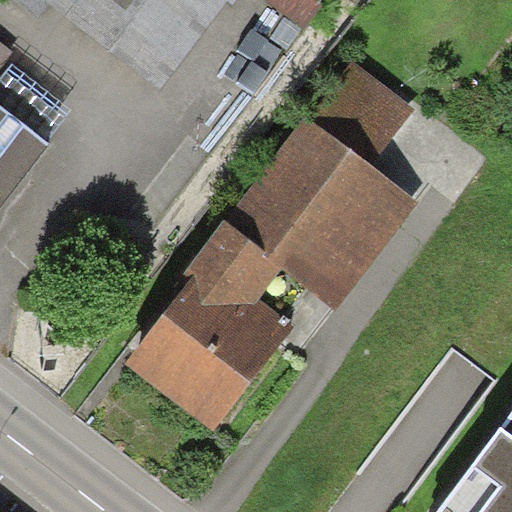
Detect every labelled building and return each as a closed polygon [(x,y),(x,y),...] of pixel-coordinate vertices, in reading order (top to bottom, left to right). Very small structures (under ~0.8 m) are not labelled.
[(12,0),(38,21),(50,7),(43,1),(44,0),(12,0)] [(44,0),(43,1),(50,7),(64,18),(78,0),(44,0)] [(327,0),(78,0),(64,18),(160,93),(228,5),(233,9),(239,0),(261,0),(305,32),(327,0)] [(0,212),(48,150),(0,113),(0,77),(16,56),(0,43),(0,212)] [(352,64),(306,122),(371,171),(414,111),(352,64)] [(26,85),(7,108),(60,151),(79,128),(26,85)] [(371,171),(306,122),(207,254),(191,274),(196,279),(127,369),(217,438),(295,332),(260,307),(282,276),(338,313),(417,205),(371,171)] [(511,511),(511,421),(442,511),(511,511)]
